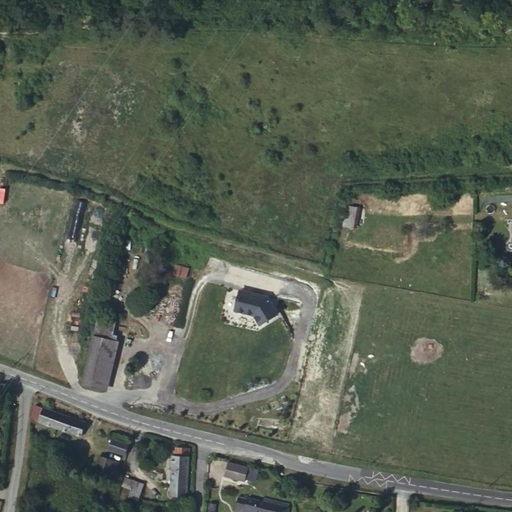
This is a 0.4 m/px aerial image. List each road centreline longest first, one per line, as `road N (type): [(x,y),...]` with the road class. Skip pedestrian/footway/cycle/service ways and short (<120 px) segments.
road 1 (tertiary): [(511,500),(302,467),(29,381)]
road 2 (residential): [(29,381),(16,511)]
